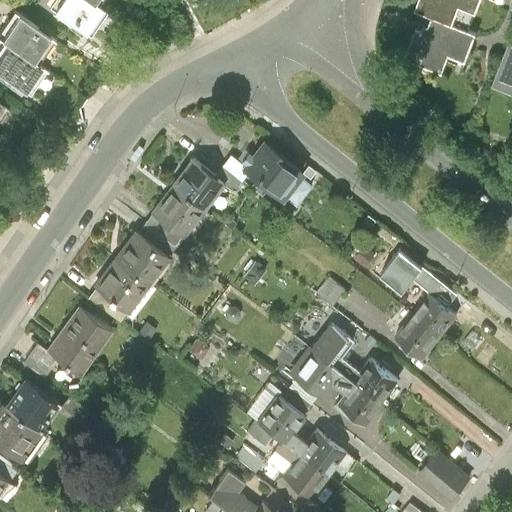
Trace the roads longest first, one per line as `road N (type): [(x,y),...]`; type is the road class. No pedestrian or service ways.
road 1 (unclassified): [(240,61),(312,144),(511,299)]
road 2 (residential): [(0,311),(135,123),(159,100),(240,61)]
road 3 (unclassified): [(511,215),(378,110)]
road 4 (unclassified): [(378,110),(272,41)]
